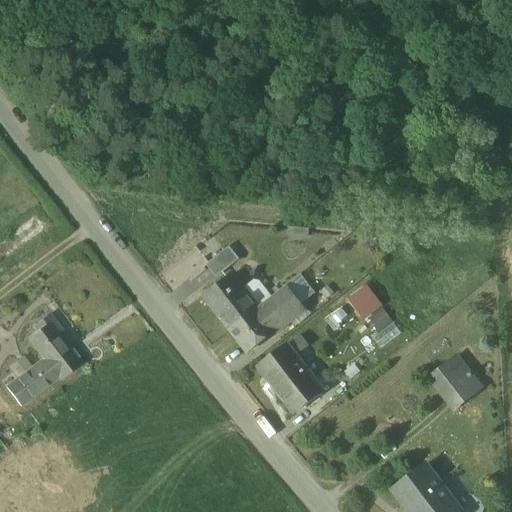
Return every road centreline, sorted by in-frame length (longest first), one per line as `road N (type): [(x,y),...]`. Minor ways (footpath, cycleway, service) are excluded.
road 1 (residential): [(322,511),(0,97)]
road 2 (track): [(0,298),(97,224)]
